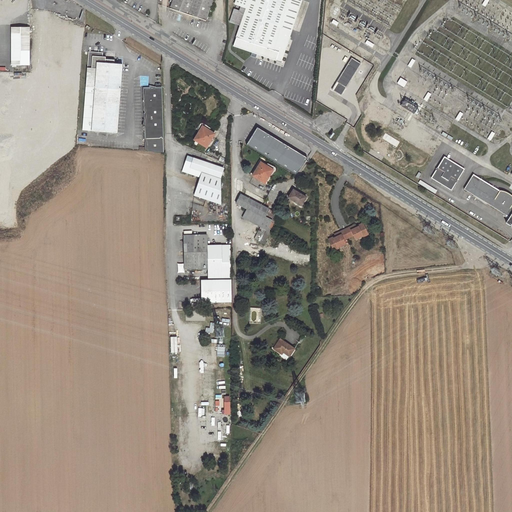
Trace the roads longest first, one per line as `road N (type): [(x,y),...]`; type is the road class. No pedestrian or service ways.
road 1 (track): [(494,251),(477,265),(391,273),(365,289),(207,511)]
road 2 (unknown): [(300,337),(280,322),(254,336),(235,324),(234,91)]
road 3 (primary): [(333,151),(86,0)]
road 4 (residential): [(332,119),(307,124),(104,0)]
road 5 (primary): [(506,258),(333,151)]
road 6 (unknown): [(173,309),(189,352),(189,436)]
